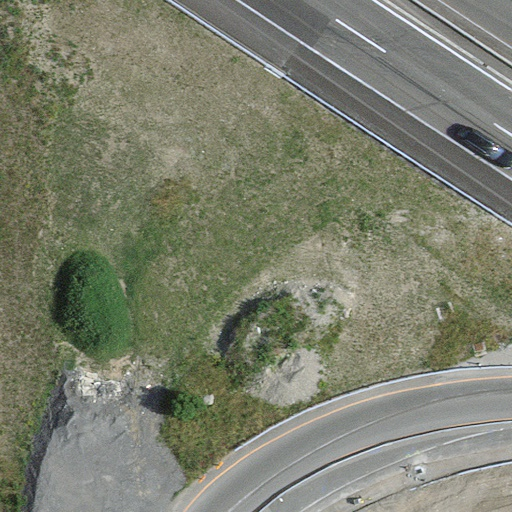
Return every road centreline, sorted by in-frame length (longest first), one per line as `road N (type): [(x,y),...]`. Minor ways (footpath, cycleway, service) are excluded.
road 1 (motorway): [(264,511),(337,464),(388,443),(511,415)]
road 2 (motorway): [(290,0),(511,143)]
